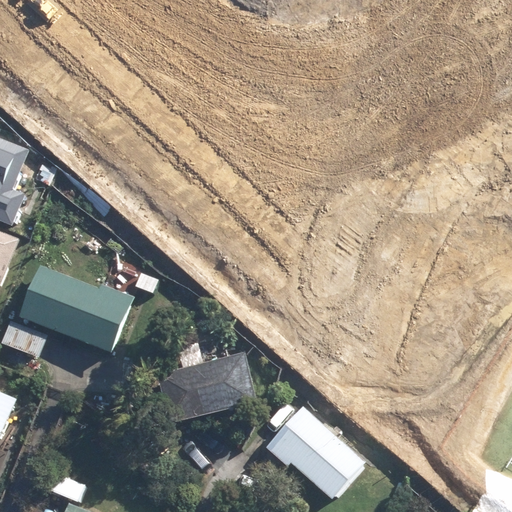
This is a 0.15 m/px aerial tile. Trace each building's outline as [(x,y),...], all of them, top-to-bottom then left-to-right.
[(511,86),(511,0),(502,0),(407,142),(453,173),(511,86)] [(0,221),(13,226),(26,194),(15,189),(30,150),(0,137),(0,221)] [(0,289),(20,238),(0,230),(0,289)] [(20,317),(113,352),(135,296),(102,282),(100,288),(40,265),(20,317)] [(1,344),(40,358),(49,335),(11,320),(1,344)] [(247,352),(170,375),(185,425),(262,402),(247,352)] [(0,393),(0,441),(17,400),(0,393)] [(376,467),(311,411),(277,451),(342,507),(376,467)]
